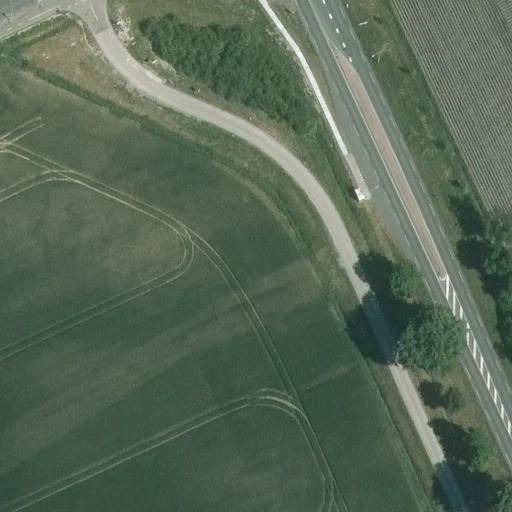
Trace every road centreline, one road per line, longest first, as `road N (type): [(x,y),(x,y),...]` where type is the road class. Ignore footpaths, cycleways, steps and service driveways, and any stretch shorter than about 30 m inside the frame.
road 1 (unclassified): [(458,511),(333,232),(300,176),(252,135),(143,83),(108,46),(86,0)]
road 2 (primary): [(511,438),(306,0)]
